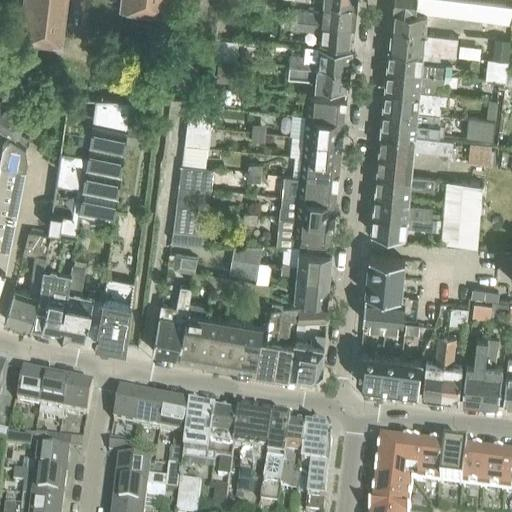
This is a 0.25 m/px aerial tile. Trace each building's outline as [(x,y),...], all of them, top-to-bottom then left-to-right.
[(25,0),(22,29),(62,34),(66,0),(25,0)] [(292,7),(291,17),(321,20),(354,23),(356,4),(323,0),(322,10),(292,7)] [(511,0),(394,0),(394,7),(483,17),(511,20),(511,0)] [(394,7),(392,24),(426,27),(426,21),(462,25),(462,24),(482,26),(483,17),(394,7)] [(291,17),(290,28),(320,31),(319,39),(319,40),(352,43),(354,23),(321,20),(291,17)] [(392,28),(390,48),(452,54),(456,55),(458,35),(425,31),(426,27),(392,24),(392,28)] [(490,37),(488,58),(508,61),(510,39),(490,37)] [(216,38),(215,58),(236,59),(238,39),(216,38)] [(164,40),(162,59),(172,60),(174,41),(164,40)] [(289,51),(288,63),(350,68),(352,48),(319,44),(318,54),(289,51)] [(452,54),(390,48),(388,67),(450,74),(452,54)] [(121,58),(116,57),(111,56),(109,74),(119,75),(121,58)] [(485,78),(500,80),(505,81),(508,61),(487,58),(485,78)] [(218,60),(216,81),(241,83),(242,62),(218,60)] [(350,68),(288,63),(287,75),(315,77),(315,86),(348,88),(350,68)] [(437,83),(456,85),(457,75),(450,74),(388,67),(388,68),(386,80),(386,86),(386,87),(437,93),(437,83)] [(190,99),(189,103),(217,105),(223,106),(223,101),(235,102),(236,88),(230,88),(230,86),(210,84),(209,99),(190,99)] [(384,107),(418,111),(440,113),(441,104),(446,104),(447,94),(437,93),(386,87),(384,100),(384,107)] [(347,98),(310,94),(307,115),(344,118),(345,105),(346,105),(347,98)] [(49,227),(49,228),(76,232),(77,232),(77,231),(80,212),(117,218),(126,142),(129,122),(132,98),(96,97),(88,154),(67,151),(66,163),(86,166),(83,187),(77,186),(72,215),(52,211),(51,211),(49,227)] [(496,120),(498,99),(489,98),(487,119),(496,120)] [(0,99),(0,127),(1,128),(13,109),(0,99)] [(217,105),(189,103),(186,124),(211,127),(211,126),(215,127),(217,105)] [(384,107),(381,131),(416,134),(416,130),(443,133),(444,122),(439,122),(440,113),(418,111),(384,107)] [(13,109),(1,128),(9,134),(15,137),(28,118),(13,109)] [(344,118),(307,115),(305,136),(343,140),(343,132),(342,132),(344,118)] [(496,120),(487,119),(469,117),(468,135),(494,138),(496,120)] [(129,122),(126,142),(140,144),(143,124),(129,122)] [(186,124),(184,144),(207,147),(207,146),(209,146),(211,127),(186,124)] [(265,141),(265,132),(253,131),(252,139),(265,141)] [(381,131),(378,162),(413,165),(414,147),(451,151),(452,138),(416,134),(381,131)] [(3,145),(0,159),(0,161),(26,167),(28,157),(28,146),(15,137),(9,134),(2,145),(3,145)] [(305,136),(303,156),(340,160),(341,145),(342,145),(343,140),(305,136)] [(470,140),(468,160),(489,162),(491,142),(470,140)] [(205,167),(207,147),(184,144),(182,164),(205,167)] [(293,165),(292,175),(339,180),(339,173),(338,173),(340,160),(303,156),(302,166),(293,165)] [(0,287),(6,269),(15,222),(26,167),(0,161),(0,287)] [(249,162),(248,171),(261,172),(262,164),(249,162)] [(375,191),(410,194),(411,188),(433,190),(434,175),(412,173),(413,165),(378,162),(375,191)] [(182,164),(179,185),(203,187),(211,188),(214,168),(205,167),(182,164)] [(261,181),(261,172),(248,171),(248,180),(261,181)] [(284,176),(282,195),(336,200),(337,186),(338,186),(339,180),(292,175),(284,174),(284,175),(283,175),(283,176),(284,176)] [(447,180),(442,241),(478,244),(483,183),(447,180)] [(176,205),(197,207),(201,207),(203,187),(179,185),(176,205)] [(374,202),(374,210),(430,216),(431,215),(432,215),(433,207),(409,205),(410,194),(375,191),(375,195),(374,202)] [(280,204),(279,215),(335,220),(335,214),(334,214),(336,200),(282,195),(281,204),(280,204)] [(176,205),(172,241),(206,244),(208,228),(194,226),(197,207),(176,205)] [(436,229),(438,215),(432,215),(431,215),(430,216),(374,210),(371,232),(405,236),(406,226),(436,229)] [(256,222),(257,213),(245,211),(244,220),(256,222)] [(332,241),(333,227),(334,227),(335,220),(279,215),(276,244),(299,244),(300,238),(332,241)] [(46,254),(49,233),(29,231),(24,251),(35,253),(46,254)] [(31,326),(32,327),(33,326),(40,328),(44,329),(58,331),(58,332),(60,333),(63,312),(61,312),(65,290),(67,291),(71,273),(58,271),(65,234),(52,232),(49,233),(46,254),(45,268),(41,293),(41,295),(31,326)] [(234,244),(232,258),(260,260),(262,244),(234,244)] [(282,262),(282,271),(296,272),(326,275),(327,269),(330,269),(332,248),(331,248),(315,248),(315,250),(299,248),(297,263),(282,262)] [(14,287),(5,318),(31,326),(41,295),(41,293),(45,268),(46,254),(35,253),(29,292),(14,287)] [(193,272),(194,270),(196,257),(177,254),(175,269),(193,272)] [(369,255),(367,274),(403,277),(405,258),(369,255)] [(63,312),(60,333),(69,334),(86,337),(86,335),(94,295),(80,293),(87,259),(74,256),(71,273),(67,291),(65,290),(61,312),(63,312)] [(257,276),(260,260),(232,258),(229,271),(257,276)] [(194,270),(193,272),(192,280),(213,283),(214,274),(194,270)] [(326,275),(296,272),(294,302),(311,301),(312,298),(327,300),(329,282),(326,282),(326,275)] [(233,277),(214,274),(213,283),(232,286),(233,277)] [(367,274),(365,293),(401,296),(403,277),(367,274)] [(96,337),(96,339),(126,345),(133,293),(135,280),(108,275),(104,297),(96,337)] [(252,280),(233,277),(232,286),(250,289),(252,280)] [(250,289),(269,293),(271,283),(252,280),(250,289)] [(162,303),(153,349),(153,350),(181,355),(190,300),(193,287),(182,285),(178,306),(162,303)] [(473,288),(472,296),(484,298),(485,290),(473,288)] [(486,290),(485,298),(497,299),(498,292),(486,290)] [(94,295),(86,335),(96,337),(103,297),(94,295)] [(365,296),(363,319),(376,320),(403,323),(405,300),(365,296)] [(190,300),(181,355),(199,359),(207,315),(209,303),(190,300)] [(492,304),(491,309),(510,311),(511,302),(509,302),(492,300),(492,304)] [(474,302),(473,312),(491,314),(491,309),(492,304),(474,302)] [(440,303),(440,312),(450,313),(451,305),(451,304),(440,303)] [(261,337),(256,368),(273,371),(283,308),(283,305),(273,306),(268,339),(261,337)] [(299,307),(297,326),(305,328),(306,321),(327,321),(328,305),(326,306),(299,307)] [(450,313),(449,323),(457,324),(457,320),(467,321),(468,307),(451,305),(450,313)] [(283,308),(273,371),(289,374),(294,343),(287,341),(294,307),(283,308)] [(207,315),(199,359),(218,362),(226,319),(207,315)] [(226,319),(218,362),(237,365),(245,322),(226,319)] [(256,368),(261,337),(260,337),(262,325),(245,322),(237,365),(256,368)] [(371,322),(370,330),(384,331),(384,323),(371,322)] [(384,323),(384,331),(397,332),(397,324),(384,323)] [(407,323),(406,331),(418,332),(419,324),(407,323)] [(426,361),(422,393),(423,393),(434,394),(440,395),(447,336),(439,335),(435,362),(426,361)] [(447,336),(440,395),(445,396),(456,397),(459,397),(462,365),(452,364),(455,337),(447,336)] [(467,362),(463,398),(480,400),(487,337),(477,336),(474,363),(467,362)] [(487,337),(480,400),(499,402),(503,366),(494,365),(497,338),(487,337)] [(294,343),(289,374),(312,377),(322,369),(324,345),(305,342),(294,341),(294,343)] [(360,351),(357,377),(363,385),(376,387),(381,353),(360,351)] [(381,353),(376,387),(397,390),(401,356),(381,353)] [(401,356),(397,390),(418,392),(422,359),(401,356)] [(503,402),(511,403),(511,357),(508,357),(503,402)] [(0,366),(0,396),(8,369),(0,366)] [(42,409),(48,378),(24,373),(18,404),(42,409)] [(42,409),(40,417),(63,422),(65,413),(71,383),(48,378),(42,409)] [(65,413),(87,418),(94,387),(71,383),(65,413)] [(117,407),(114,423),(137,427),(142,397),(120,392),(117,407)] [(142,397),(137,427),(160,432),(166,401),(142,397)] [(166,401),(160,432),(175,435),(173,451),(171,451),(169,467),(181,468),(182,463),(184,446),(185,437),(188,406),(166,401)] [(184,446),(182,463),(207,467),(215,411),(190,406),(188,406),(185,437),(184,446)] [(215,411),(207,467),(214,468),(215,458),(220,459),(218,475),(230,477),(233,453),(238,415),(215,411)] [(269,458),(274,422),(273,421),(271,419),(265,418),(263,420),(252,418),(250,416),(244,415),(242,416),(239,415),(238,415),(233,453),(243,454),(237,502),(245,503),(246,498),(254,499),(259,457),(269,458)] [(269,458),(263,502),(279,504),(281,490),(290,424),(289,424),(289,423),(274,421),(274,422),(269,458)] [(306,427),(290,424),(281,490),(297,493),(301,467),(307,427),(306,427)] [(0,440),(6,442),(9,430),(0,427),(0,440)] [(301,467),(311,468),(329,469),(332,436),(333,436),(327,429),(307,427),(301,467)] [(24,438),(22,448),(35,450),(36,444),(36,438),(24,435),(24,438)] [(45,436),(37,435),(36,438),(36,444),(44,445),(45,436)] [(62,448),(82,449),(83,440),(63,439),(62,448)] [(380,439),(374,484),(412,489),(413,482),(424,483),(429,445),(422,444),(403,442),(380,439)] [(133,444),(111,441),(110,441),(109,453),(132,456),(133,444)] [(429,445),(424,483),(445,486),(450,448),(429,445)] [(145,448),(144,457),(155,459),(157,449),(145,448)] [(450,448),(445,486),(466,488),(471,450),(450,448)] [(38,450),(36,474),(67,478),(70,454),(38,450)] [(471,450),(466,488),(487,491),(492,453),(471,450)] [(511,455),(492,453),(487,491),(508,494),(511,464),(511,455)] [(149,477),(150,464),(119,460),(116,484),(166,490),(167,480),(149,477)] [(323,511),(329,469),(311,468),(306,511),(323,511)] [(15,471),(13,483),(23,484),(22,496),(64,501),(67,478),(36,474),(15,471)] [(178,492),(175,511),(197,511),(201,483),(180,480),(178,492)] [(145,511),(146,499),(165,501),(166,490),(116,484),(114,507),(145,511)] [(370,505),(370,506),(371,507),(409,511),(411,511),(411,510),(409,509),(410,507),(412,489),(374,484),(372,504),(372,505),(370,505)] [(215,486),(211,511),(224,511),(228,488),(215,486)] [(5,505),(4,511),(62,511),(64,501),(22,496),(21,507),(5,505)]
